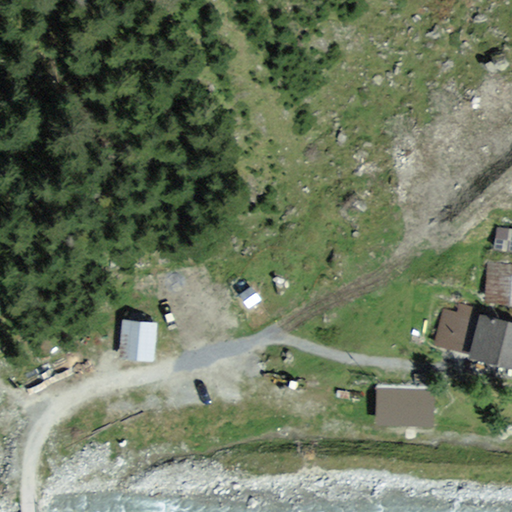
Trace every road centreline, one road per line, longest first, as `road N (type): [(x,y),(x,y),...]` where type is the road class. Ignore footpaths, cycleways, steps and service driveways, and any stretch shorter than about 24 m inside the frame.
road 1 (track): [(511,391),(298,345),(262,342),(228,353)]
road 2 (unclassified): [(228,353),(198,357),(59,416),(31,448),(31,511)]
